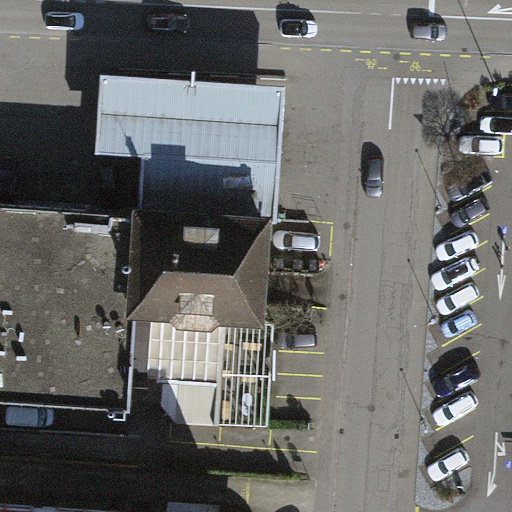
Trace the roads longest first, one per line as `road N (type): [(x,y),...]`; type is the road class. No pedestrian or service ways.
road 1 (unclassified): [(363,511),(395,16)]
road 2 (primary): [(395,16),(0,1)]
